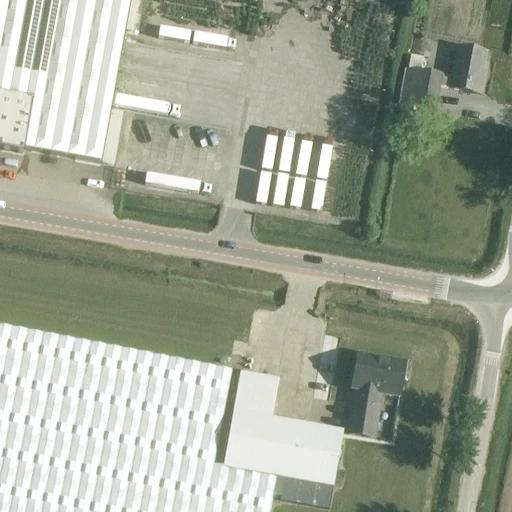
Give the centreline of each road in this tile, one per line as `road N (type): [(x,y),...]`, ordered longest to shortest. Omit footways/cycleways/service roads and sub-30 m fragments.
road 1 (tertiary): [(493,297),(0,214)]
road 2 (unclassified): [(461,511),(492,349),(493,297)]
